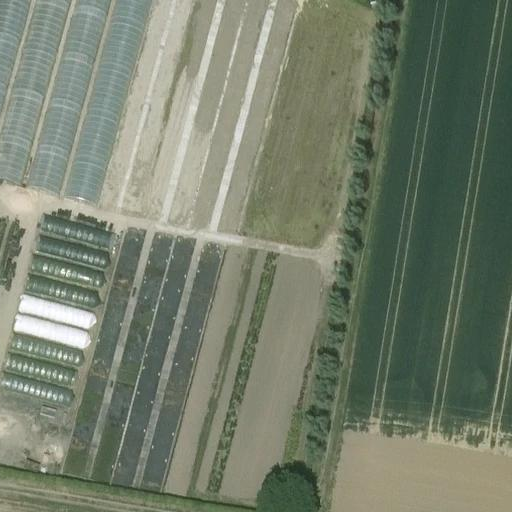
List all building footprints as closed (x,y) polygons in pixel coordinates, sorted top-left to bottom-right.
[(35,0),(0,134),(0,181),(22,187),(71,0),(35,0)] [(0,0),(0,117),(31,0),(0,0)] [(77,0),(27,190),(59,199),(111,0),(77,0)] [(119,0),(67,200),(100,209),(155,0),(119,0)] [(35,251),(1,410),(69,424),(86,345),(74,342),(77,329),(93,333),(114,233),(44,218),(37,251),(35,251)]
